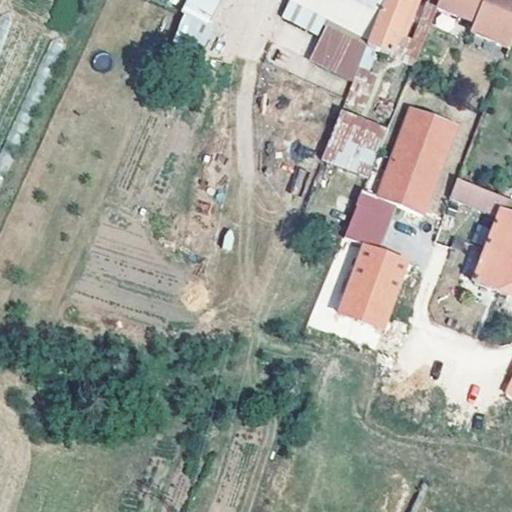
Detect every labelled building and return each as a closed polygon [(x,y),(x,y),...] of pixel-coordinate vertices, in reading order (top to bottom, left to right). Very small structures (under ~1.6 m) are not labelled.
[(209,39),(227,0),(197,0),(179,42),(210,58),(217,42),(209,39)] [(370,40),(386,0),(295,0),(295,1),(370,40)] [(421,0),(439,0),(440,0),(386,0),(370,40),(367,48),(390,58),(398,37),(406,39),(421,0)] [(511,0),(440,0),(437,8),(466,20),(472,17),(478,20),(472,34),(500,45),(506,43),(511,45),(511,0)] [(307,61),(349,81),(367,42),(325,22),(307,61)] [(397,61),(406,39),(398,37),(390,58),(397,61)] [(386,74),(370,112),(391,121),(407,83),(386,74)] [(367,95),(351,89),(345,102),(362,109),(367,95)] [(376,160),(387,133),(341,115),(321,162),(367,181),(376,160)] [(423,128),(403,121),(389,157),(408,165),(423,128)] [(452,196),(501,216),(480,270),(475,267),(472,273),(477,275),(474,284),(511,298),(511,201),(458,180),(452,196)] [(361,243),(337,314),(387,330),(410,258),(381,249),(395,204),(359,192),(344,237),(361,243)]
